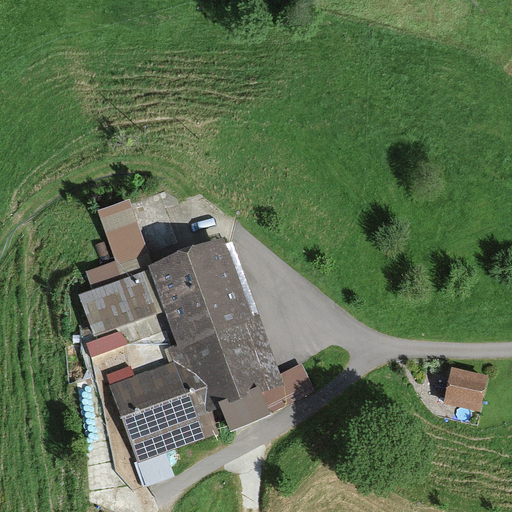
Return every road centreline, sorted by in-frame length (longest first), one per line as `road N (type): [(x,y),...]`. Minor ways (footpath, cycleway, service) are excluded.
road 1 (track): [(378,349),(322,398),(196,476),(168,511)]
road 2 (track): [(0,247),(48,194),(115,165),(166,174),(194,200)]
road 3 (track): [(378,349),(511,351)]
